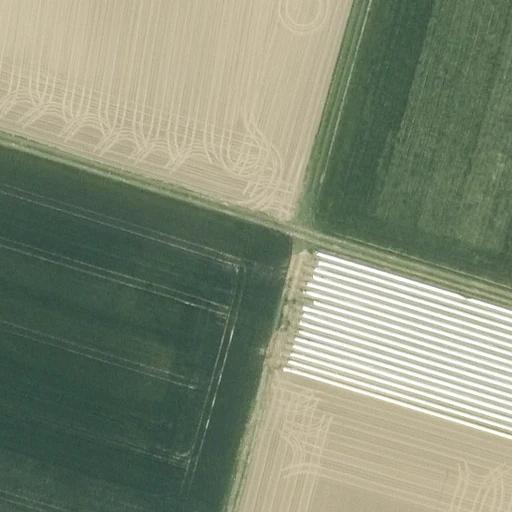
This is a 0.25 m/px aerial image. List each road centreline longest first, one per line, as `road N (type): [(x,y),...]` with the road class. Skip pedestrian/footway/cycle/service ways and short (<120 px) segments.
road 1 (track): [(511,309),(0,150)]
road 2 (track): [(377,0),(244,511)]
